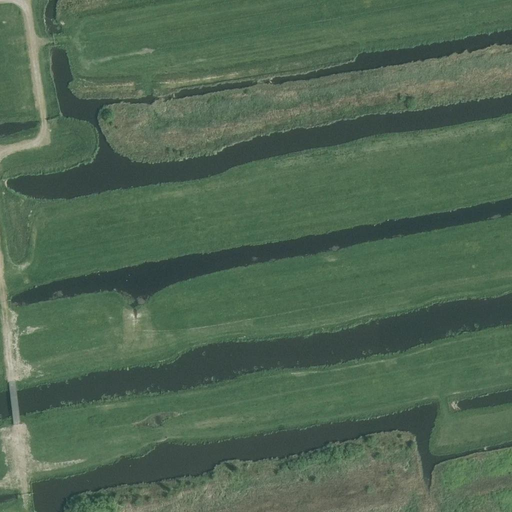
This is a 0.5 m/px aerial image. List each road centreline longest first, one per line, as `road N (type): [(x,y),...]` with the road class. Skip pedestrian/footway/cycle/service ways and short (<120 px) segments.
road 1 (track): [(18,0),(29,18),(44,132),(37,145),(0,153)]
road 2 (track): [(0,292),(16,424)]
